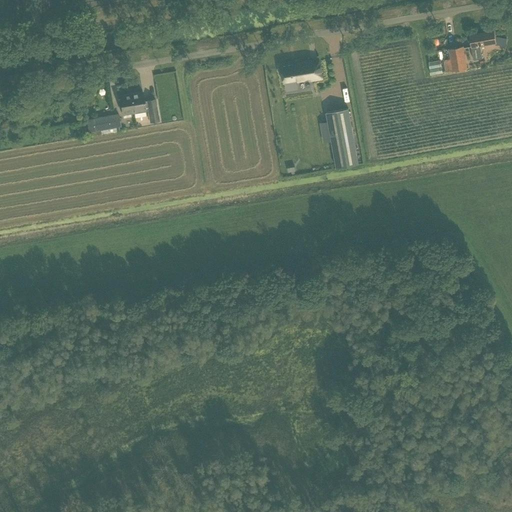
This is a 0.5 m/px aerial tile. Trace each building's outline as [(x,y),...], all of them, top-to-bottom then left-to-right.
[(496,42),(494,31),(469,35),(473,59),(481,58),(479,46),(496,42)] [(463,47),(449,49),(451,59),(453,71),(467,68),(463,47)] [(284,84),(285,91),(297,89),(295,82),(308,80),(308,81),(322,78),(319,60),(280,67),(283,84),(284,84)] [(130,94),(134,113),(147,110),(149,122),(159,121),(155,99),(146,101),(147,101),(144,101),(143,92),(130,94)] [(134,113),(130,94),(119,96),(123,114),(134,113)] [(359,164),(356,150),(348,109),(326,113),(337,169),(359,164)] [(86,120),(88,132),(112,127),(113,132),(119,131),(118,127),(121,126),(118,114),(86,120)] [(293,147),(289,156),(299,160),(303,151),(293,147)]
